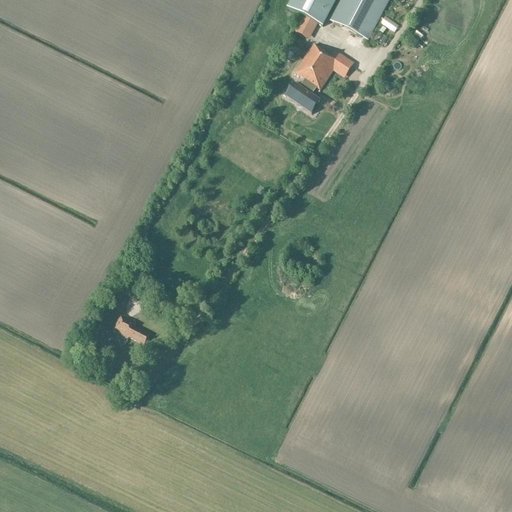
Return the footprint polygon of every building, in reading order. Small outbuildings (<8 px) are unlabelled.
[(292,0),(287,9),(323,28),(337,0),(292,0)] [(368,41),(389,0),(341,0),(331,22),(368,41)] [(311,106),(340,63),(314,46),(295,75),(305,82),(296,96),(311,106)] [(131,298),(134,290),(118,283),(115,290),(131,298)] [(104,326),(109,316),(103,313),(98,323),(104,326)] [(145,347),(150,337),(134,329),(136,325),(121,317),(113,332),(128,340),(129,339),(145,347)]
